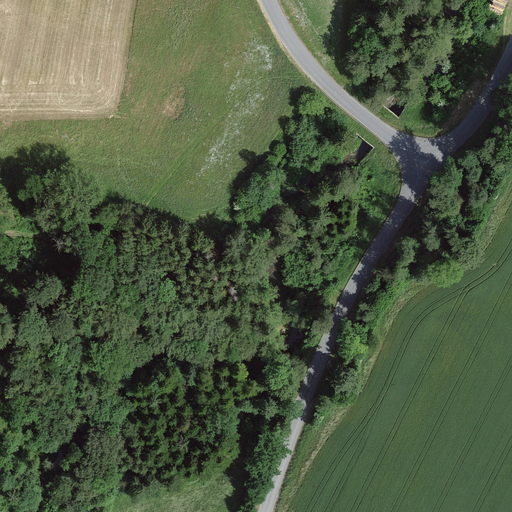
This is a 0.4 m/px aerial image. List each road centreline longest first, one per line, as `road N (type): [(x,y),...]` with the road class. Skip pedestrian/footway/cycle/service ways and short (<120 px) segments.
road 1 (tertiary): [(426,162),(334,326),(266,511)]
road 2 (tertiary): [(268,0),(323,80),(426,162)]
road 3 (tertiary): [(511,55),(471,123),(426,162)]
